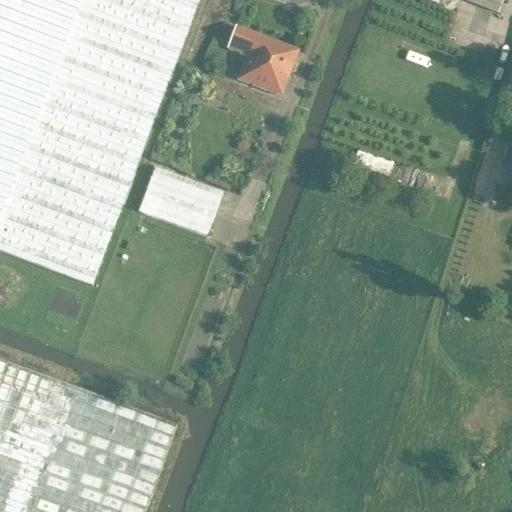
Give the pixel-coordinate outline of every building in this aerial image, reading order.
[(0,0),(0,218),(81,0),(0,0)] [(0,248),(93,283),(199,0),(81,0),(0,218),(0,248)] [(463,0),(499,14),(504,0),(463,0)] [(236,29),(234,33),(228,48),(246,55),(237,77),(281,95),(298,53),(236,29)] [(511,162),(511,136),(503,160),(511,162)] [(224,192),(153,166),(136,212),(206,238),(224,192)] [(0,511),(146,511),(178,426),(0,360),(0,511)]
